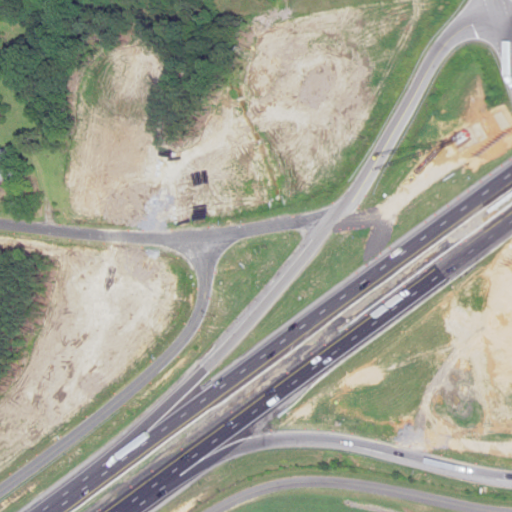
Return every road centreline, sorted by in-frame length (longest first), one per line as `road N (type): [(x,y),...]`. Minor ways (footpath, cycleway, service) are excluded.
road 1 (motorway): [(439,0),(362,36),(314,78),(98,447),(34,511)]
road 2 (motorway): [(511,172),(49,511)]
road 3 (motorway): [(116,511),(511,222)]
road 4 (tertiary): [(135,0),(86,277),(0,433)]
road 5 (motorway): [(137,497),(511,311)]
road 6 (tertiary): [(211,511),(253,491),(307,481),(401,493)]
